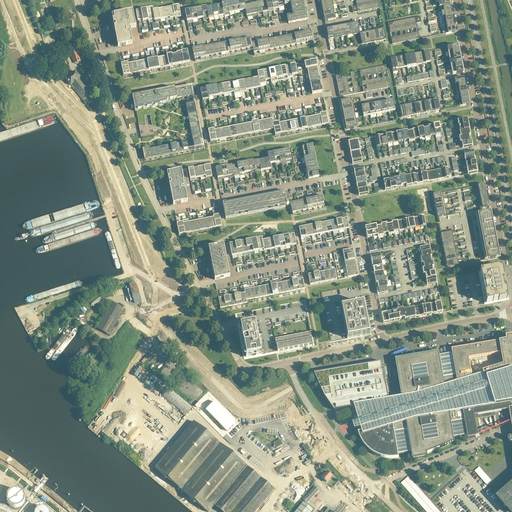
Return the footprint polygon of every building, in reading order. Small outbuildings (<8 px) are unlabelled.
[(283,0),(284,3),(290,2),(293,16),(287,17),(288,24),(307,20),(305,14),(307,14),(306,10),(305,10),(303,3),(305,3),(304,0),(283,0)] [(363,11),(361,0),(355,0),(356,6),(352,7),(353,13),(363,11)] [(178,5),(172,6),(174,17),(174,18),(181,17),(178,5)] [(148,21),(154,19),(152,10),(153,10),(152,7),(146,9),(148,19),(148,20),(148,21)] [(112,15),(112,17),(115,31),(115,33),(118,47),(132,44),(129,29),(136,28),(132,11),(121,13),(113,15),(112,15)] [(419,39),(416,24),(421,23),(420,17),(409,19),(414,40),(419,39)] [(404,20),(408,41),(413,41),(414,40),(409,19),(404,20)] [(403,42),(406,42),(408,41),(404,20),(399,21),(403,42)] [(393,22),(397,43),(403,42),(399,21),(395,21),(393,22)] [(391,41),(392,45),(397,43),(393,22),(389,23),(388,23),(392,41),(391,41)] [(360,33),(357,23),(351,24),(353,35),(359,34),(360,33)] [(353,35),(351,24),(345,26),(347,36),(353,35)] [(347,36),(345,26),(339,27),(341,37),(347,36)] [(341,37),(339,27),(332,28),(334,38),(341,37)] [(334,38),(332,28),(326,29),(327,36),(328,40),(334,38)] [(460,50),(459,44),(454,45),(454,46),(451,47),(447,47),(448,52),(460,50)] [(181,52),(183,64),(190,62),(187,50),(181,52)] [(80,61),(76,51),(70,53),(72,59),(73,59),(74,63),(80,61)] [(305,69),(307,68),(317,67),(316,60),(304,63),(305,69)] [(121,63),(123,75),(129,74),(127,64),(128,64),(127,62),(121,63)] [(387,68),(386,65),(380,66),(385,88),(390,87),(387,68)] [(380,66),(375,67),(379,89),(385,88),(380,66)] [(375,67),(370,68),(374,90),(379,89),(375,67)] [(271,83),(277,81),(274,68),(268,70),(271,83)] [(364,69),(369,91),(374,90),(370,68),(367,69),(364,69)] [(363,92),(369,91),(364,69),(360,70),(359,70),(363,92)] [(260,85),(266,84),(263,71),(257,72),(260,87),(261,87),(260,85)] [(88,88),(81,80),(80,78),(80,77),(75,72),(66,79),(69,83),(70,84),(72,87),(83,101),(92,94),(92,93),(88,88)] [(355,77),(354,72),(338,75),(337,75),(335,75),(336,81),(355,77)] [(355,77),(336,81),(337,86),(356,82),(355,77)] [(240,93),(246,92),(244,80),(238,81),(240,93)] [(234,94),(240,93),(238,81),(232,82),(234,94)] [(356,82),(337,86),(338,91),(357,88),(356,82)] [(202,100),(208,99),(206,87),(200,89),(201,95),(202,100)] [(339,95),(339,97),(358,93),(357,88),(338,91),(339,95)] [(165,92),(164,92),(157,93),(156,92),(150,93),(133,96),(135,107),(136,109),(141,138),(146,137),(154,135),(154,134),(153,132),(155,131),(157,131),(159,129),(155,111),(156,111),(155,107),(160,106),(159,104),(167,103),(166,101),(176,99),(175,90),(170,90),(171,91),(165,92)] [(433,100),(435,111),(440,110),(438,99),(437,99),(436,93),(432,94),(433,100)] [(395,110),(393,100),(386,101),(388,112),(395,110)] [(388,112),(386,101),(380,102),(382,113),(388,112)] [(382,113),(380,102),(374,104),(376,114),(382,113)] [(376,114),(374,104),(368,105),(370,115),(376,114)] [(370,115),(368,105),(361,106),(363,117),(370,115)] [(320,114),(320,115),(322,125),(328,124),(326,112),(320,114)] [(254,133),(260,132),(258,120),(252,121),(254,133)] [(279,122),(273,123),(275,135),(281,133),(279,123),(279,122)] [(357,128),(356,123),(344,125),(345,132),(350,131),(349,130),(353,129),(357,128)] [(210,142),(216,140),(214,128),(208,130),(209,135),(210,142)] [(202,140),(193,142),(194,148),(198,147),(198,149),(204,148),(202,140)] [(313,151),(312,145),(300,147),(301,153),(313,151)] [(292,161),(289,149),(284,150),(286,163),(292,161)] [(205,176),(206,178),(212,177),(210,165),(203,166),(205,176)] [(173,205),(175,205),(187,202),(186,197),(185,191),(184,187),(189,186),(186,169),(176,171),(168,173),(167,173),(167,175),(168,182),(170,190),(170,192),(173,205)] [(225,219),(285,208),(285,206),(286,205),(286,206),(287,205),(289,205),(286,193),(286,191),(222,204),(225,219)] [(324,208),(322,197),(316,198),(318,208),(322,207),(322,209),(324,208)] [(496,245),(492,224),(490,211),(476,214),(485,260),(499,257),(496,245)] [(213,216),(215,228),(222,226),(219,214),(213,216)] [(179,235),(185,234),(183,222),(176,223),(179,235)] [(183,222),(185,234),(191,232),(189,222),(183,223),(183,222)] [(230,277),(225,250),(223,245),(208,248),(210,255),(211,262),(212,262),(213,263),(213,265),(212,265),(214,280),(230,277)] [(504,284),(503,279),(501,268),(480,272),(486,303),(507,299),(504,284)] [(140,301),(136,284),(132,284),(129,284),(134,303),(141,303),(140,301)] [(109,335),(124,309),(111,302),(96,328),(109,335)] [(369,334),(363,303),(341,307),(347,338),(359,336),(369,334)] [(77,325),(83,329),(86,325),(80,321),(77,325)] [(69,324),(48,339),(53,346),(74,331),(69,324)] [(261,354),(255,324),(240,327),(240,330),(241,329),(242,337),(243,341),(246,357),(261,354)] [(383,362),(315,374),(326,398),(335,410),(355,407),(359,421),(353,423),(355,430),(361,428),(362,432),(359,433),(359,434),(359,435),(360,436),(360,437),(360,438),(361,439),(361,440),(362,441),(362,442),(363,443),(364,444),(364,445),(365,446),(366,447),(367,448),(368,449),(369,450),(370,451),(371,451),(371,452),(372,452),(373,453),(374,453),(374,454),(375,454),(376,455),(377,455),(378,456),(379,456),(380,457),(381,457),(382,457),(383,457),(384,458),(385,458),(386,458),(387,458),(388,458),(389,459),(390,459),(391,459),(392,459),(393,459),(394,459),(395,458),(396,458),(397,458),(398,458),(399,458),(398,454),(411,452),(413,459),(428,457),(427,453),(455,442),(454,438),(468,435),(468,439),(476,437),(479,436),(478,432),(477,424),(476,424),(476,419),(494,416),(495,426),(497,426),(496,416),(495,416),(495,412),(502,411),(509,410),(510,411),(511,410),(511,336),(506,337),(507,341),(480,345),(480,344),(467,347),(452,350),(453,354),(440,356),(439,352),(396,359),(402,397),(389,400),(383,362)] [(283,350),(281,338),(280,338),(277,339),(277,338),(275,339),(277,351),(279,351),(282,350),(283,350)] [(192,407),(169,387),(162,396),(185,415),(192,407)] [(131,415),(113,434),(117,438),(119,439),(120,441),(132,452),(138,455),(144,452),(147,452),(151,447),(157,450),(156,442),(157,440),(153,437),(152,436),(150,437),(149,435),(143,432),(145,431),(146,429),(152,428),(149,425),(146,425),(140,419),(134,416),(133,414),(131,415)] [(254,511),(274,489),(193,422),(155,468),(207,511),(208,511),(214,505),(222,511),(254,511)] [(283,444),(280,439),(273,442),(276,448),(283,444)] [(474,472),(486,485),(491,481),(479,467),(474,472)] [(326,482),(332,476),(327,472),(325,474),(323,473),(320,476),(322,478),(321,478),(326,482)] [(440,511),(408,476),(401,483),(426,511),(440,511)] [(507,489),(498,497),(511,511),(511,484),(510,486),(507,483),(504,486),(507,489)] [(307,504),(319,490),(315,487),(303,500),(307,504)] [(17,490),(16,490),(15,490),(14,490),(13,490),(12,490),(11,491),(10,492),(9,492),(9,493),(8,493),(8,494),(7,495),(7,496),(7,497),(7,498),(7,499),(7,500),(7,501),(7,502),(8,503),(8,504),(9,504),(9,505),(10,506),(11,506),(12,507),(13,507),(14,507),(15,508),(16,508),(17,507),(19,507),(20,507),(21,506),(22,505),(23,504),(23,503),(24,503),(24,502),(24,501),(24,500),(25,499),(25,498),(25,497),(24,497),(24,496),(24,495),(24,494),(23,494),(23,493),(22,493),(22,492),(21,492),(21,491),(20,491),(19,490),(18,490),(17,490)] [(336,511),(337,511),(338,511),(346,511),(349,509),(340,501),(333,509),(336,511)] [(311,511),(313,510),(303,502),(294,511),(311,511)]
